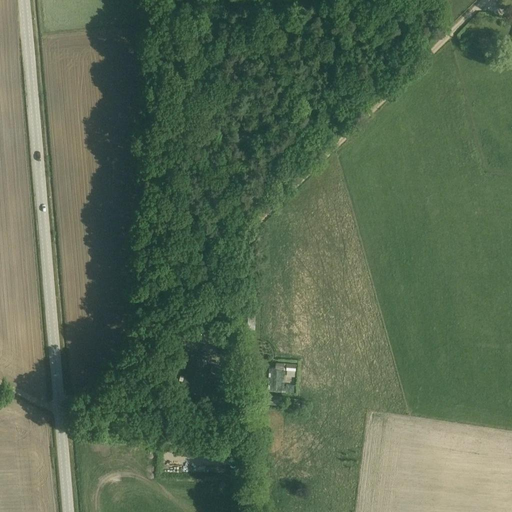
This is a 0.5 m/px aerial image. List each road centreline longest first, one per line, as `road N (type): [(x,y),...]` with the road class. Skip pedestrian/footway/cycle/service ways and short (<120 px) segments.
road 1 (track): [(483,0),(59,409)]
road 2 (tertiary): [(67,511),(25,0)]
